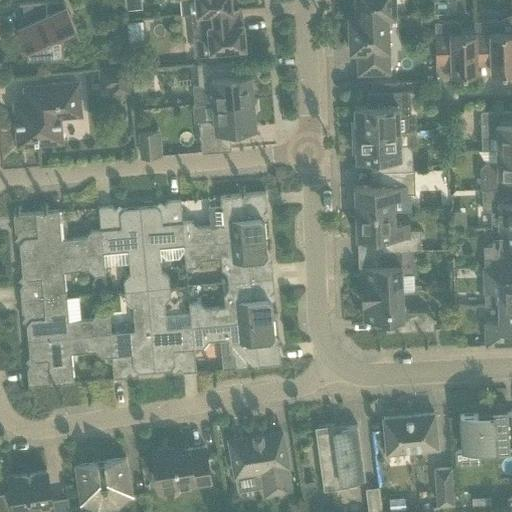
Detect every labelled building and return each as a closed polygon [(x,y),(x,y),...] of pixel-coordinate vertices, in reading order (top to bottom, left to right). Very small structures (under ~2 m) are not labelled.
[(24,23),(17,26),(26,47),(27,60),(50,58),(49,36),(75,25),(66,5),(60,7),(57,0),(22,3),(24,23)] [(195,0),(197,13),(230,10),(232,10),(231,0),(195,0)] [(348,16),(395,15),(394,0),(354,0),(352,3),(353,15),(348,16)] [(197,13),(191,13),(192,35),(209,40),(209,50),(214,50),(214,54),(228,53),(227,49),(245,47),(243,22),(231,23),(230,10),(197,13)] [(395,15),(348,16),(348,19),(345,23),(345,30),(349,34),(349,50),(357,50),(358,73),(389,72),(387,16),(395,15)] [(143,20),(126,22),(128,36),(144,34),(143,20)] [(497,20),(475,21),(475,32),(476,58),(490,58),(490,65),(490,71),(503,71),(505,73),(511,72),(511,31),(500,32),(500,27),(497,20)] [(458,21),(434,22),(435,59),(450,59),(451,65),(451,73),(463,72),(465,74),(476,74),(476,64),(476,58),(475,32),(461,33),(461,28),(458,21)] [(213,102),(252,99),(250,73),(245,74),(238,71),(234,71),(233,60),(196,63),(198,85),(212,89),(213,102)] [(99,89),(108,89),(109,94),(129,93),(127,67),(98,69),(99,89)] [(145,72),(132,73),(134,90),(147,89),(145,72)] [(60,140),(58,116),(80,114),(77,82),(25,87),(26,101),(15,102),(19,144),(60,140)] [(352,132),(399,130),(398,116),(406,116),(410,111),(409,90),(367,91),(367,93),(371,92),(372,105),(369,109),(365,106),(354,106),(354,117),(352,120),(352,132)] [(252,99),(213,102),(214,119),(199,120),(201,151),(230,149),(229,132),(236,132),(241,128),(254,127),(253,113),(257,111),(256,103),(252,101),(252,99)] [(497,149),(511,148),(511,109),(480,110),(481,131),(487,137),(496,136),(497,149)] [(399,130),(352,132),(353,144),(356,147),(356,158),(367,157),(370,154),(374,157),(374,170),(370,170),(371,171),(380,171),(412,170),(412,148),(407,144),(399,144),(399,130)] [(139,132),(141,156),(161,154),(160,144),(157,145),(155,131),(139,132)] [(511,148),(497,149),(497,162),(486,162),(480,168),(480,188),(481,188),(511,187),(511,148)] [(412,170),(380,171),(381,185),(354,186),(355,212),(394,210),(393,198),(400,198),(400,193),(415,193),(414,170),(412,170)] [(511,187),(481,188),(482,210),(491,209),(491,214),(498,214),(499,227),(511,226),(511,187)] [(191,221),(183,221),(181,221),(183,244),(266,237),(264,221),(260,217),(267,208),(265,192),(220,196),(222,225),(198,227),(191,221)] [(155,205),(139,207),(147,289),(169,286),(169,277),(161,271),(159,247),(183,245),(183,244),(181,221),(183,221),(180,199),(167,200),(160,209),(155,205)] [(147,289),(139,207),(123,208),(120,213),(111,205),(98,207),(100,229),(101,229),(103,251),(103,252),(127,250),(129,274),(123,281),(124,291),(147,289)] [(101,229),(100,229),(91,229),(85,237),(61,239),(58,210),(13,214),(14,231),(23,238),(19,243),(21,259),(103,251),(101,229)] [(394,210),(355,212),(356,238),(380,237),(381,251),(413,250),(421,250),(420,229),(402,229),(401,223),(394,223),(394,210)] [(511,226),(499,227),(499,240),(491,240),(492,245),(483,245),(484,266),(511,265),(511,226)] [(267,253),(266,237),(183,244),(183,245),(185,267),(195,266),(201,259),(225,257),(228,281),(273,277),(272,265),(263,258),(267,253)] [(413,250),(381,251),(379,251),(379,265),(361,266),(361,276),(360,276),(361,292),(402,290),(401,273),(413,273),(413,250)] [(103,251),(21,259),(22,275),(27,279),(19,287),(21,300),(66,296),(64,271),(88,269),(95,275),(105,274),(103,252),(103,251)] [(511,265),(484,266),(483,266),(484,291),(498,290),(499,305),(511,304),(511,265)] [(273,277),(228,281),(230,306),(206,308),(198,302),(188,303),(190,325),(190,326),(273,318),(271,302),(267,298),(274,290),(273,277)] [(170,296),(169,286),(147,289),(154,371),(170,369),(174,364),(183,372),(196,371),(194,348),(192,349),(190,326),(190,325),(166,327),(164,303),(170,296)] [(134,330),(110,332),(110,333),(112,356),(111,356),(113,378),(126,377),(133,368),(138,372),(154,371),(147,289),(124,291),(125,300),(132,306),(134,330)] [(402,290),(361,292),(361,307),(363,307),(363,320),(375,319),(376,325),(385,325),(386,331),(434,329),(433,318),(425,310),(406,311),(406,307),(403,307),(402,290)] [(66,296),(21,300),(22,312),(30,319),(26,324),(28,340),(110,333),(110,332),(108,310),(98,311),(92,318),(68,320),(66,296)] [(511,304),(499,305),(499,319),(485,320),(485,344),(511,343),(511,304)] [(273,318),(190,326),(192,349),(194,348),(202,348),(209,340),(232,338),(235,367),(280,363),(279,346),(270,339),(274,334),(273,318)] [(110,333),(28,340),(29,356),(34,360),(27,369),(28,385),(74,381),(71,353),(95,350),(102,356),(111,356),(112,356),(110,333)] [(477,410),(477,414),(459,415),(461,449),(479,448),(480,452),(508,450),(508,446),(511,445),(511,422),(511,412),(506,412),(506,408),(487,409),(477,410)] [(383,418),(386,454),(438,449),(434,413),(383,418)] [(341,483),(365,479),(357,425),(333,429),(333,424),(315,427),(323,490),(342,487),(341,483)] [(262,433),(253,434),(252,434),(253,436),(229,440),(235,476),(252,473),(254,483),(263,481),(265,494),(290,490),(286,467),(288,467),(282,431),(262,435),(262,433)] [(211,482),(205,446),(188,449),(188,451),(174,453),(174,449),(151,453),(157,489),(194,483),(194,485),(211,482)] [(117,507),(132,496),(126,457),(106,460),(105,463),(95,465),(93,462),(74,465),(81,505),(98,510),(117,507)] [(435,469),(437,504),(453,503),(451,467),(435,469)] [(0,511),(7,511),(14,511),(14,509),(29,506),(30,510),(46,507),(51,500),(47,470),(14,475),(8,483),(10,491),(0,492),(0,511)] [(365,488),(367,511),(380,511),(378,486),(365,488)]
